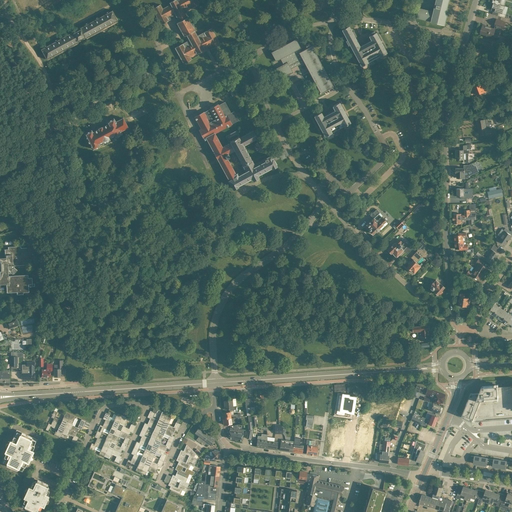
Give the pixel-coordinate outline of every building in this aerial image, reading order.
[(187,34),(188,36),(190,40),(183,44),(183,43),(175,47),(184,63),(191,60),(189,55),(196,51),(197,54),(205,50),(203,47),(210,44),(213,48),(220,44),(211,28),(204,32),(197,36),(194,31),(195,30),(194,27),(194,25),(193,23),(192,21),(190,20),(188,17),(187,17),(184,12),(192,7),(192,8),(200,4),(197,0),(179,0),(177,1),(176,0),(173,0),(170,2),(171,4),(163,9),(160,4),(153,8),(162,24),(169,20),(176,15),(179,21),(177,22),(185,35),(187,34)] [(417,18),(427,20),(430,21),(444,25),(447,14),(445,14),(448,0),(435,0),(433,12),(419,8),(417,18)] [(506,15),(502,14),(505,6),(503,5),(500,4),(494,3),(491,10),(493,11),(499,13),(498,16),(503,17),(505,18),(505,17),(506,15)] [(47,45),(45,46),(44,46),(45,47),(41,49),(47,59),(79,42),(78,41),(85,37),(86,38),(118,20),(112,10),(109,12),(108,11),(106,13),(98,18),(98,17),(95,18),(96,19),(88,24),(87,23),(85,24),(85,25),(83,26),(80,28),(81,29),(76,31),(74,33),(73,32),(68,34),(68,33),(65,35),(66,36),(58,40),(57,39),(55,41),(47,46),(47,45)] [(495,19),(493,26),(504,28),(505,21),(495,19)] [(360,46),(356,39),(355,37),(356,36),(354,32),(352,32),(349,26),(348,26),(347,25),(343,27),(343,29),(342,29),(362,66),(363,65),(364,67),(368,64),(367,63),(368,62),(368,61),(379,55),(380,56),(381,55),(382,57),(386,54),(386,53),(387,52),(376,32),(369,36),(372,40),(360,46)] [(495,29),(483,25),(480,33),(485,35),(485,36),(497,40),(498,35),(494,34),(495,29)] [(306,45),(307,48),(301,51),(299,48),(301,48),(296,39),(272,52),(276,61),(281,58),(284,64),(276,69),(281,79),(293,72),(291,69),(298,65),(299,66),(301,65),(300,64),(304,62),(321,93),(326,90),(334,86),(312,46),(311,44),(309,45),(308,44),(306,45)] [(436,57),(439,44),(426,40),(422,54),(436,57)] [(502,74),(508,85),(511,83),(511,77),(509,71),(508,71),(507,68),(502,71),(503,73),(502,74)] [(485,83),(479,85),(474,87),(477,95),(480,93),(481,96),(486,94),(484,92),(488,90),(485,83)] [(200,130),(205,140),(207,139),(218,158),(216,159),(217,161),(218,162),(219,161),(230,180),(229,181),(234,189),(238,186),(252,178),(254,180),(259,177),(257,175),(272,167),(273,168),(277,165),(274,161),(281,157),(282,159),(286,157),(286,156),(287,155),(284,149),(272,156),(271,155),(267,157),(254,164),(244,145),(258,138),(257,136),(259,135),(257,131),(255,132),(253,130),(240,137),(237,130),(226,136),(230,143),(222,147),(215,133),(232,124),(239,120),(234,111),(231,113),(225,102),(219,105),(218,104),(195,117),(202,129),(200,130)] [(351,123),(345,111),(340,102),(333,106),(335,110),(324,117),(321,112),(314,116),(325,136),(327,135),(327,137),(332,135),(331,133),(332,133),(331,131),(343,125),(344,126),(345,126),(346,127),(350,125),(349,123),(351,123)] [(115,137),(122,134),(121,131),(128,127),(123,118),(116,122),(114,118),(107,122),(108,124),(102,127),(99,128),(99,129),(93,132),(92,130),(85,133),(92,147),(93,149),(100,145),(100,144),(103,142),(104,142),(105,142),(106,142),(107,141),(108,141),(109,140),(110,139),(111,138),(111,137),(114,136),(115,137)] [(489,122),(488,119),(478,121),(479,131),(486,130),(486,128),(493,127),(492,122),(489,122)] [(260,140),(258,141),(255,143),(256,145),(255,146),(257,150),(258,149),(260,152),(265,149),(264,146),(267,145),(265,141),(261,143),(260,140)] [(469,153),(470,153),(470,149),(472,149),(471,144),(463,145),(463,150),(457,150),(457,159),(463,159),(464,162),(469,162),(469,153)] [(467,168),(465,168),(456,168),(456,173),(457,173),(457,178),(465,178),(477,172),(474,166),(473,167),(471,163),(469,165),(467,165),(467,168)] [(502,189),(488,192),(489,198),(503,195),(502,189)] [(376,210),(371,215),(373,218),(367,224),(371,229),(369,230),(373,234),(376,231),(377,231),(379,229),(379,228),(383,224),(382,224),(386,221),(379,213),(380,212),(377,209),(376,210)] [(469,209),(464,210),(464,214),(461,214),(461,213),(453,214),(453,223),(462,223),(461,220),(469,220),(469,224),(472,224),(472,220),(476,219),(476,214),(476,212),(477,212),(478,211),(478,210),(478,209),(477,209),(476,209),(470,209),(469,209)] [(393,224),(394,225),(396,227),(402,222),(399,219),(393,224)] [(402,222),(396,227),(399,230),(404,225),(402,222)] [(499,240),(502,242),(506,244),(511,235),(509,233),(510,231),(505,228),(504,230),(505,230),(500,238),(499,240)] [(455,242),(468,241),(468,237),(467,237),(466,233),(458,233),(458,235),(455,235),(455,242)] [(395,256),(396,257),(403,250),(406,253),(411,248),(408,245),(406,246),(403,243),(399,239),(395,243),(388,249),(391,253),(392,252),(393,254),(393,255),(394,256),(395,256)] [(419,242),(415,246),(418,250),(420,248),(421,250),(426,245),(422,241),(420,243),(419,242)] [(468,244),(467,245),(468,242),(468,241),(455,242),(456,249),(460,248),(460,250),(466,249),(468,249),(468,244)] [(491,249),(493,250),(486,260),(493,264),(499,254),(493,250),(495,246),(494,245),(491,249)] [(14,267),(14,265),(28,265),(27,262),(31,262),(31,258),(35,258),(35,250),(33,247),(21,248),(21,246),(8,247),(8,249),(5,249),(5,257),(0,257),(0,290),(1,291),(1,284),(7,284),(7,292),(17,292),(17,294),(23,294),(23,292),(29,292),(29,286),(35,286),(34,283),(32,283),(32,277),(28,277),(28,274),(15,275),(15,273),(17,270),(14,267)] [(409,264),(407,267),(410,270),(414,273),(414,272),(415,272),(417,271),(416,270),(420,266),(417,263),(422,257),(419,254),(420,253),(417,251),(414,255),(413,255),(411,258),(413,260),(411,262),(410,261),(408,263),(409,264)] [(435,258),(431,263),(438,268),(442,263),(435,258)] [(477,263),(474,267),(484,273),(487,267),(481,263),(483,261),(479,259),(476,263),(477,263)] [(466,271),(468,272),(466,273),(468,275),(472,277),(474,275),(480,279),(484,273),(474,267),(468,263),(466,271)] [(436,294),(437,294),(444,287),(441,283),(440,284),(436,279),(433,282),(431,284),(432,285),(430,287),(430,288),(432,289),(433,289),(434,290),(434,291),(434,292),(436,294)] [(460,301),(459,308),(467,309),(468,302),(470,302),(470,299),(469,299),(469,297),(465,297),(465,294),(460,293),(459,301),(460,301)] [(500,307),(498,307),(494,304),(489,312),(494,316),(500,307)] [(494,316),(499,319),(505,311),(500,307),(494,316)] [(499,319),(504,323),(510,314),(505,311),(499,319)] [(16,318),(6,321),(8,329),(19,325),(16,318)] [(21,319),(23,332),(34,331),(33,323),(35,323),(34,318),(21,319)] [(429,332),(428,332),(428,330),(429,330),(428,325),(412,327),(413,331),(417,331),(418,337),(421,337),(429,336),(429,335),(429,334),(429,332)] [(59,365),(56,365),(54,365),(54,376),(61,376),(61,369),(64,369),(64,360),(59,360),(59,365)] [(35,373),(35,367),(35,362),(27,362),(27,367),(27,368),(22,368),(22,373),(23,373),(23,374),(23,379),(35,379),(35,373)] [(52,370),(52,365),(52,364),(47,364),(47,369),(42,369),(42,376),(50,376),(50,370),(52,370)] [(0,381),(10,382),(10,374),(10,370),(3,370),(3,371),(0,370),(0,381)] [(511,385),(498,387),(498,385),(482,386),(479,393),(471,393),(462,416),(472,420),(473,420),(474,421),(474,420),(511,417),(511,385)] [(418,386),(416,392),(423,394),(425,387),(422,386),(422,387),(418,386)] [(427,389),(426,394),(434,397),(433,401),(436,402),(440,403),(440,402),(442,402),(444,394),(427,389)] [(339,400),(337,415),(344,416),(345,410),(352,411),(354,398),(345,397),(344,401),(339,400)] [(364,400),(362,412),(400,409),(399,406),(402,405),(404,397),(399,398),(399,397),(364,400)] [(291,399),(291,408),(289,410),(289,412),(290,414),(293,414),(294,413),(295,410),(293,408),(295,408),(295,404),(297,404),(297,399),(291,399)] [(237,409),(236,406),(233,406),(233,400),(224,400),(225,409),(229,408),(229,410),(237,409)] [(433,403),(430,402),(427,409),(430,410),(434,411),(439,413),(441,406),(433,403)] [(161,427),(167,414),(162,411),(158,420),(151,416),(149,421),(161,427)] [(65,427),(71,414),(66,412),(62,420),(55,417),(53,421),(65,427)] [(106,418),(104,423),(117,428),(123,415),(118,413),(114,422),(106,418)] [(71,414),(65,427),(78,433),(80,428),(81,429),(82,426),(83,426),(86,421),(81,419),(78,427),(72,425),(76,416),(71,414)] [(168,424),(172,416),(167,414),(161,427),(174,432),(176,428),(168,424)] [(411,420),(421,424),(422,420),(428,423),(435,426),(438,417),(431,414),(429,419),(422,417),(422,418),(413,414),(411,420)] [(124,426),(128,418),(123,415),(117,428),(129,434),(131,430),(124,426)] [(241,416),(223,418),(224,425),(229,424),(232,424),(232,420),(241,419),(241,416)] [(334,424),(333,430),(344,432),(345,426),(341,425),(342,419),(332,417),(331,423),(334,424)] [(65,427),(53,421),(51,424),(51,426),(58,429),(56,434),(61,436),(65,427)] [(149,421),(148,424),(147,425),(154,429),(152,434),(157,436),(161,427),(149,421)] [(357,433),(368,434),(369,428),(372,429),(373,422),(363,421),(362,427),(358,426),(357,433)] [(108,435),(113,437),(117,428),(104,423),(102,427),(110,430),(108,435)] [(61,436),(66,438),(68,434),(76,437),(78,433),(65,427),(61,436)] [(172,437),(173,435),(174,432),(161,427),(157,436),(162,438),(164,433),(172,437)] [(215,440),(199,427),(194,433),(199,436),(196,439),(204,445),(206,443),(207,444),(208,443),(211,445),(215,440)] [(113,437),(117,440),(120,435),(127,438),(129,434),(117,428),(113,437)] [(228,438),(233,439),(234,434),(237,435),(238,429),(235,429),(230,428),(228,438)] [(244,430),(240,429),(238,429),(237,435),(234,434),(233,439),(242,441),(243,436),(243,432),(244,430)] [(30,458),(32,453),(31,452),(36,440),(17,431),(3,461),(22,470),(28,458),(30,458)] [(338,445),(342,446),(343,439),(339,439),(340,432),(330,431),(329,437),(332,438),(331,444),(338,445)] [(262,433),(261,436),(258,435),(257,442),(256,447),(266,448),(268,440),(267,434),(262,433)] [(143,435),(141,439),(153,445),(157,436),(152,434),(150,438),(143,435)] [(366,448),(367,442),(370,442),(371,436),(361,434),(360,441),(356,440),(355,447),(359,447),(366,448)] [(108,447),(113,437),(108,435),(105,440),(98,437),(96,441),(108,447)] [(153,445),(166,451),(168,446),(160,443),(162,438),(157,436),(153,445)] [(113,437),(108,447),(121,452),(123,448),(115,444),(117,440),(113,437)] [(153,445),(141,439),(139,444),(146,447),(144,452),(149,454),(153,445)] [(280,450),(292,452),(293,444),(286,443),(287,440),(281,439),(280,450)] [(277,449),(278,444),(278,441),(268,440),(266,448),(277,449)] [(308,445),(307,449),(307,454),(317,455),(317,450),(318,446),(314,446),(315,441),(312,440),(311,446),(308,445)] [(99,454),(104,456),(108,447),(96,441),(94,445),(101,449),(99,454)] [(384,441),(383,444),(380,444),(379,449),(383,449),(385,449),(384,451),(389,451),(390,441),(385,441),(384,441)] [(409,459),(409,463),(417,464),(418,462),(420,463),(425,452),(423,451),(426,445),(421,443),(417,441),(416,443),(415,443),(412,454),(410,459),(409,459)] [(301,445),(293,444),(292,452),(302,453),(304,445),(303,445),(303,443),(301,443),(301,445)] [(329,456),(340,458),(341,452),(337,451),(338,445),(331,444),(328,443),(327,450),(330,450),(329,456)] [(153,445),(149,454),(154,456),(156,452),(164,455),(166,451),(153,445)] [(181,450),(179,455),(185,457),(186,454),(189,455),(188,459),(196,462),(197,459),(194,457),(196,453),(186,445),(184,451),(181,450)] [(108,447),(104,456),(109,458),(111,453),(119,457),(121,452),(108,447)] [(354,453),(353,459),(364,461),(365,454),(368,455),(369,448),(366,448),(359,447),(358,453),(354,453)] [(385,449),(383,449),(382,454),(380,454),(379,457),(379,462),(388,463),(389,455),(389,451),(384,451),(385,449)] [(206,460),(215,461),(215,459),(216,459),(219,458),(220,455),(220,451),(214,450),(214,451),(212,451),(212,456),(209,456),(208,455),(206,455),(205,456),(205,458),(206,459),(206,460)] [(134,453),(134,455),(132,458),(145,463),(149,454),(144,452),(142,457),(134,453)] [(157,469),(159,466),(159,464),(152,461),(154,456),(149,454),(145,463),(157,469)] [(178,464),(192,470),(194,466),(196,462),(188,459),(186,462),(183,461),(185,457),(179,455),(176,460),(179,461),(178,464)] [(477,463),(479,464),(480,456),(473,455),(473,457),(470,457),(469,460),(473,461),(472,463),(477,464),(477,463)] [(486,463),(489,463),(490,460),(487,459),(487,457),(480,456),(479,464),(481,464),(486,465),(486,463)] [(132,458),(131,460),(130,462),(138,465),(136,470),(141,472),(145,463),(132,458)] [(490,460),(489,463),(492,464),(492,466),(496,467),(496,466),(498,467),(500,459),(493,458),(493,460),(490,460)] [(506,461),(500,459),(498,467),(500,467),(500,468),(505,468),(505,466),(508,467),(509,464),(509,460),(508,463),(506,463),(506,461)] [(145,463),(141,472),(146,475),(148,470),(155,473),(157,469),(145,463)] [(175,469),(178,470),(177,473),(188,478),(189,474),(192,475),(193,475),(195,471),(192,470),(178,464),(175,469)] [(219,475),(220,471),(220,466),(212,465),(212,466),(209,465),(208,474),(219,475)] [(236,476),(252,478),(252,472),(253,467),(246,466),(237,465),(237,471),(239,471),(239,476),(236,476)] [(258,483),(264,484),(265,477),(266,468),(265,468),(265,471),(260,470),(261,468),(255,467),(254,476),(254,478),(259,479),(258,483)] [(266,468),(265,477),(270,478),(269,485),(274,485),(275,478),(276,470),(276,472),(271,472),(271,469),(266,468)] [(276,470),(275,478),(280,479),(279,486),(285,486),(285,481),(286,479),(285,479),(286,473),(281,473),(282,470),(276,470)] [(143,511),(139,510),(146,495),(140,492),(140,493),(138,492),(139,491),(95,472),(94,471),(88,485),(93,488),(93,487),(95,488),(106,494),(107,494),(107,493),(107,492),(113,495),(115,496),(121,498),(120,501),(119,503),(114,511),(143,511)] [(286,471),(286,473),(285,479),(286,479),(285,481),(290,482),(290,487),(295,488),(296,481),(296,478),(297,474),(296,474),(292,474),(292,471),(286,471)] [(307,472),(300,471),(299,478),(299,481),(307,482),(308,483),(310,474),(309,474),(307,474),(307,472)] [(171,480),(176,482),(178,478),(181,480),(179,484),(187,487),(189,483),(186,482),(188,478),(177,473),(175,476),(173,474),(171,480)] [(219,475),(208,474),(207,481),(206,481),(205,484),(207,484),(207,485),(209,485),(209,486),(211,486),(211,485),(218,486),(218,485),(218,484),(219,475)] [(319,476),(310,474),(308,483),(306,492),(308,492),(306,503),(314,505),(312,511),(336,511),(340,496),(341,496),(344,486),(318,480),(319,476)] [(247,488),(251,488),(251,483),(244,482),(245,477),(252,478),(236,476),(235,481),(238,482),(237,486),(247,488)] [(35,479),(23,505),(37,511),(38,511),(44,502),(45,502),(47,497),(46,497),(51,486),(35,479)] [(187,487),(179,484),(178,487),(175,486),(176,482),(171,480),(168,485),(171,486),(169,489),(180,494),(182,490),(186,491),(187,487)] [(200,481),(199,484),(197,491),(193,500),(202,501),(203,498),(216,500),(216,493),(214,493),(210,492),(211,490),(211,486),(209,486),(209,485),(207,485),(207,484),(205,484),(206,481),(200,481)] [(433,492),(431,497),(432,497),(432,498),(438,500),(439,497),(440,497),(440,495),(443,487),(436,485),(434,492),(433,492)] [(249,499),(250,493),(247,493),(247,488),(237,486),(235,486),(235,487),(234,492),(236,492),(237,492),(236,497),(242,498),(246,498),(249,499)] [(385,491),(385,490),(378,488),(371,486),(369,493),(368,500),(367,500),(366,507),(365,507),(364,507),(363,511),(378,511),(379,511),(381,505),(381,504),(382,504),(383,498),(383,497),(384,497),(386,492),(385,491)] [(464,499),(467,500),(471,488),(464,486),(463,488),(459,487),(458,492),(457,495),(461,496),(461,494),(465,495),(464,499)] [(471,488),(467,500),(470,501),(471,498),(475,499),(476,498),(479,499),(482,491),(477,489),(477,490),(471,488)] [(281,492),(288,493),(287,500),(294,501),(295,501),(296,496),(297,491),(297,490),(281,489),(281,492)] [(486,502),(489,503),(493,492),(486,490),(485,492),(482,491),(479,499),(483,500),(484,498),(487,499),(486,502)] [(493,492),(489,503),(492,505),(493,501),(497,502),(501,504),(501,502),(504,494),(499,493),(498,494),(493,492)] [(508,506),(511,507),(511,504),(511,494),(508,493),(507,495),(504,494),(501,502),(505,504),(506,501),(509,503),(508,506)] [(443,511),(447,511),(448,511),(452,501),(440,497),(439,497),(438,500),(432,498),(432,497),(431,497),(422,495),(419,503),(443,510),(443,511)] [(249,504),(245,503),(246,498),(242,498),(236,497),(234,496),(233,502),(236,503),(235,507),(234,507),(241,508),(248,509),(249,504)] [(178,504),(167,499),(161,511),(162,511),(174,511),(175,511),(176,511),(177,511),(179,507),(177,506),(178,504)] [(295,501),(294,501),(287,500),(284,500),(280,499),(279,503),(287,504),(286,510),(293,511),(294,511),(295,506),(295,501)] [(208,507),(207,511),(206,511),(213,511),(215,505),(210,504),(208,504),(204,503),(203,507),(208,507)]
